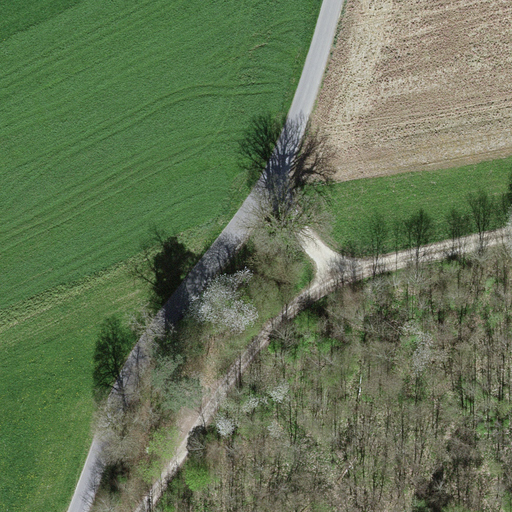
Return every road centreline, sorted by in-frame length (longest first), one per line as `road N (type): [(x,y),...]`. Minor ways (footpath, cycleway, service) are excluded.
road 1 (unclassified): [(333,0),(277,167),(141,353),(79,511)]
road 2 (track): [(511,236),(399,259),(297,305),(233,374),(141,511)]
